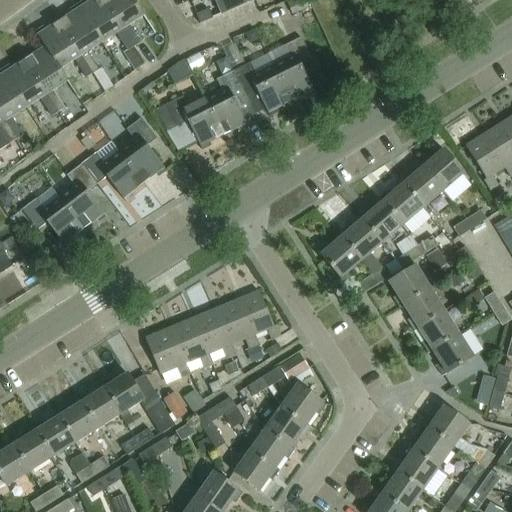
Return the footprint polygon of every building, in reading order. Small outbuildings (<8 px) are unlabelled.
[(136,49),(104,0),(96,0),(81,10),(103,44),(117,35),(129,53),(125,55),(136,72),(146,66),(144,63),(135,49),(136,49)] [(142,44),(130,26),(145,17),(134,0),(104,0),(136,49),(135,49),(144,63),(155,56),(145,42),(142,44)] [(259,0),(215,0),(222,16),(260,0),(259,0)] [(292,0),(291,1),(288,2),(287,2),(292,15),(310,8),(307,0),(292,0)] [(81,10),(60,23),(94,76),(100,71),(89,53),(103,44),(81,10)] [(201,25),(214,20),(210,10),(197,15),(201,25)] [(60,23),(39,37),(46,49),(47,48),(61,70),(62,70),(75,61),(87,80),(94,76),(60,23)] [(260,40),(255,30),(245,34),(248,41),(253,43),(260,40)] [(301,66),(312,60),(301,38),(284,47),(290,58),(273,67),(291,102),(313,90),(301,66)] [(46,49),(26,62),(60,114),(67,110),(55,91),(69,82),(62,70),(61,70),(47,48),(46,49)] [(205,65),(200,55),(187,61),(192,71),(205,65)] [(26,62),(5,75),(27,109),(41,100),(53,118),(60,114),(26,62)] [(291,102),(273,67),(256,75),(250,64),(234,72),(245,94),(255,115),(266,109),(268,113),(291,102)] [(255,115),(245,94),(234,72),(217,80),(223,92),(207,100),(224,135),(246,124),(244,120),(255,115)] [(0,78),(0,113),(17,139),(23,135),(13,118),(27,109),(5,75),(0,78)] [(224,135),(207,100),(189,109),(183,98),(157,111),(168,133),(178,152),(198,142),(200,147),(224,135)] [(0,150),(17,139),(0,113),(0,150)] [(144,183),(163,168),(147,147),(157,139),(142,119),(127,130),(135,141),(120,152),(144,183)] [(511,126),(508,120),(487,133),(508,166),(505,168),(510,176),(511,174),(511,126)] [(487,133),(466,146),(487,179),(484,181),(490,189),(498,184),(493,175),(505,168),(508,166),(487,133)] [(95,145),(88,136),(81,141),(89,151),(95,145)] [(443,191),(464,173),(444,149),(432,159),(429,155),(420,163),(423,166),(443,191)] [(123,198),(144,183),(120,152),(105,164),(97,153),(82,165),(97,185),(107,177),(123,198)] [(88,192),(97,185),(82,165),(68,176),(75,186),(60,197),(84,228),(104,213),(88,192)] [(422,208),(443,191),(423,166),(411,176),(408,172),(399,180),(402,184),(422,208)] [(402,225),(422,208),(402,184),(391,193),(388,189),(379,198),(382,201),(402,225)] [(11,202),(12,196),(7,190),(0,195),(0,200),(5,207),(11,202)] [(65,244),(84,228),(60,197),(45,209),(38,199),(23,210),(38,230),(48,223),(65,244)] [(381,243),(402,225),(382,201),(371,210),(367,207),(358,215),(361,218),(362,218),(381,243)] [(473,228),(487,219),(481,209),(467,218),(473,228)] [(500,233),(511,224),(511,214),(495,225),(500,233)] [(384,269),(370,253),(381,243),(362,218),(361,218),(350,227),(347,224),(338,232),(341,235),(361,260),(373,275),(374,276),(384,269)] [(459,236),(473,228),(467,218),(453,227),(459,236)] [(504,240),(511,235),(511,224),(500,233),(504,240)] [(340,278),(361,260),(341,235),(330,244),(327,241),(316,250),(340,278)] [(419,245),(425,254),(438,245),(432,236),(419,245)] [(411,263),(425,254),(419,245),(405,253),(411,263)] [(464,266),(474,259),(465,246),(455,252),(464,266)] [(473,280),(483,274),(474,259),(464,266),(473,280)] [(374,276),(379,284),(402,269),(396,261),(384,269),(374,276)] [(400,308),(404,304),(431,287),(416,264),(389,281),(398,295),(393,297),(400,308)] [(465,281),(460,273),(450,279),(455,288),(465,281)] [(379,284),(374,276),(373,275),(360,283),(367,292),(379,284)] [(419,327),(445,310),(431,287),(404,304),(412,317),(407,320),(414,330),(419,327)] [(257,291),(236,300),(250,334),(253,333),(267,327),(271,338),(280,335),(275,323),(272,324),(257,291)] [(493,312),(503,305),(495,292),(485,298),(493,312)] [(236,300),(213,309),(227,344),(231,343),(244,337),(249,348),(258,344),(253,333),(250,334),(236,300)] [(502,325),(511,319),(503,305),(493,312),(502,325)] [(213,309),(190,319),(205,353),(208,352),(222,346),(226,357),(235,353),(231,343),(227,344),(213,309)] [(433,349),(459,332),(445,310),(419,327),(426,339),(421,342),(428,353),(433,350),(433,349)] [(190,319),(168,328),(183,363),(186,362),(199,356),(203,367),(213,363),(208,352),(205,353),(190,319)] [(168,328),(146,338),(161,372),(177,365),(181,376),(190,372),(186,362),(183,363),(168,328)] [(442,375),(474,355),(459,332),(433,349),(433,350),(440,362),(436,364),(442,375)] [(270,357),(281,350),(277,343),(266,350),(270,357)] [(288,383),(309,370),(300,354),(278,367),(288,383)] [(239,372),(235,364),(226,367),(230,376),(239,372)] [(261,376),(267,386),(281,378),(274,368),(261,376)] [(144,375),(132,382),(126,372),(112,381),(110,377),(100,383),(103,387),(121,414),(128,410),(140,402),(160,434),(175,426),(144,375)] [(494,390),(505,393),(509,378),(498,375),(494,390)] [(253,395),(267,386),(261,376),(247,385),(253,395)] [(221,389),(218,381),(209,385),(213,392),(221,389)] [(318,414),(325,405),(296,383),(280,405),(305,423),(314,411),(318,414)] [(98,429),(121,414),(103,387),(90,395),(88,391),(77,398),(80,402),(81,401),(98,429)] [(201,388),(190,393),(197,409),(209,403),(201,388)] [(500,410),(505,393),(494,390),(490,406),(489,407),(500,410)] [(175,425),(189,416),(173,392),(163,398),(176,419),(173,421),(175,425)] [(216,405),(222,415),(235,406),(229,396),(216,405)] [(75,443),(98,429),(81,401),(80,402),(68,409),(65,405),(55,412),(58,416),(75,443)] [(211,421),(222,415),(216,405),(195,418),(202,428),(214,447),(224,442),(211,421)] [(310,427),(305,423),(280,405),(264,427),(290,445),(299,433),(303,436),(310,427)] [(453,446),(469,423),(443,405),(434,418),(430,415),(423,425),(427,428),(453,446)] [(53,457),(75,443),(58,416),(46,423),(43,420),(33,426),(36,430),(53,457)] [(195,418),(189,422),(195,432),(202,428),(195,418)] [(189,422),(175,430),(182,440),(195,432),(189,422)] [(294,448),(290,445),(264,427),(249,449),(274,466),(283,454),(287,458),(294,448)] [(134,437),(141,446),(154,438),(148,428),(134,437)] [(438,468),(453,446),(427,428),(419,440),(415,437),(408,447),(412,450),(438,468)] [(30,471),(53,457),(36,430),(23,438),(21,434),(10,440),(13,445),(14,444),(30,471)] [(494,454),(503,442),(493,435),(483,448),(485,449),(476,462),(485,468),(494,455),(494,454)] [(127,455),(141,446),(134,437),(121,445),(127,455)] [(151,445),(157,455),(171,447),(165,437),(151,445)] [(508,466),(511,460),(511,440),(497,461),(508,466)] [(0,474),(7,485),(30,471),(14,444),(13,445),(1,452),(0,451),(0,474)] [(144,463),(157,455),(151,445),(138,454),(144,463)] [(279,470),(274,466),(249,449),(233,471),(258,489),(268,476),(272,479),(279,470)] [(422,490),(438,468),(412,450),(403,462),(399,459),(392,469),(396,472),(422,490)] [(96,475),(109,466),(103,456),(89,465),(96,475)] [(122,467),(137,488),(148,479),(132,458),(122,467)] [(470,490),(485,468),(476,462),(460,483),(470,490)] [(82,483),(96,475),(89,465),(76,473),(82,483)] [(100,478),(107,488),(121,479),(115,469),(100,478)] [(482,483),(491,489),(500,476),(491,470),(482,483)] [(235,502),(242,493),(212,471),(197,493),(222,511),(231,499),(235,502)] [(406,511),(422,490),(396,472),(388,484),(384,481),(377,491),(381,494),(406,511)] [(93,496),(107,488),(100,478),(87,486),(93,496)] [(445,505),(454,511),(470,490),(460,483),(445,505)] [(481,503),(491,489),(482,483),(472,496),(481,503)] [(43,494),(49,504),(63,495),(57,485),(43,494)] [(223,511),(222,511),(197,493),(183,511),(223,511)] [(36,511),(49,504),(43,494),(30,502),(36,511)] [(406,511),(381,494),(372,506),(369,503),(362,511),(406,511)] [(54,507),(57,511),(67,511),(74,508),(68,498),(54,507)] [(498,511),(500,509),(491,503),(485,511),(498,511)]
